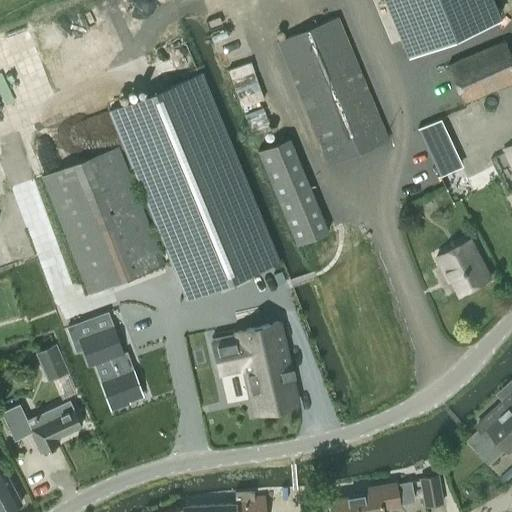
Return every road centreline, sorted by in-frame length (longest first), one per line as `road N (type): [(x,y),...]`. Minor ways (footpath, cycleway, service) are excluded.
road 1 (unclassified): [(63,511),(123,479),(324,441),(412,407),(445,387),(511,319)]
road 2 (track): [(247,0),(12,98),(0,71)]
